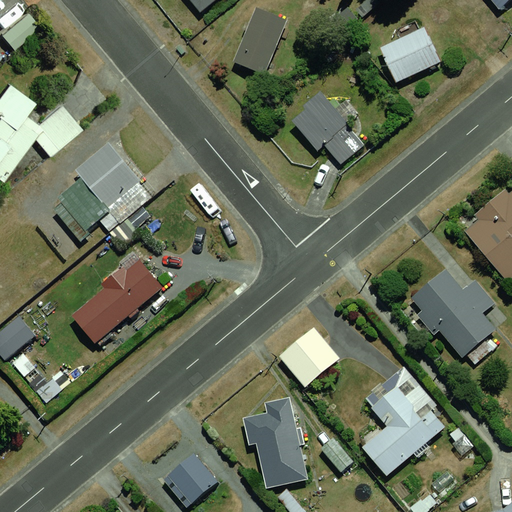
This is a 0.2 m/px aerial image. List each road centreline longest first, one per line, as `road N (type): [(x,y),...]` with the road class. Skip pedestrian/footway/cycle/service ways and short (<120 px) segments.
road 1 (residential): [(14,511),(311,264)]
road 2 (residential): [(89,0),(311,264)]
road 3 (residential): [(311,264),(511,96)]
